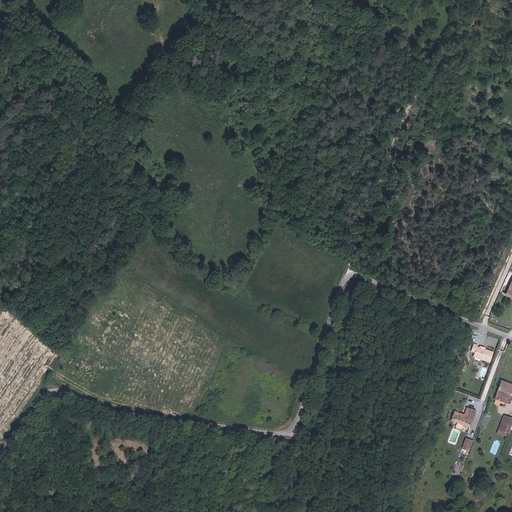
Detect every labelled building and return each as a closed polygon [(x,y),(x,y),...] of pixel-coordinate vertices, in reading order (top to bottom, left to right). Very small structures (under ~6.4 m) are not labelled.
[(481,359),(484,350),(479,348),(476,347),(476,345),(472,344),(470,351),(474,352),(473,356),(481,359)] [(492,353),(484,350),(481,359),(489,362),(492,353)] [(495,400),(505,403),(509,394),(510,394),(511,388),(511,385),(501,382),(495,400)] [(463,416),(460,415),(457,423),(470,428),(476,412),(467,408),(464,415),(463,416)] [(457,423),(460,415),(454,412),(451,421),(457,423)] [(505,432),(509,434),(511,424),(511,418),(504,416),(498,430),(505,432)] [(469,452),(473,442),(467,440),(465,445),(464,444),(462,449),(469,452)]
